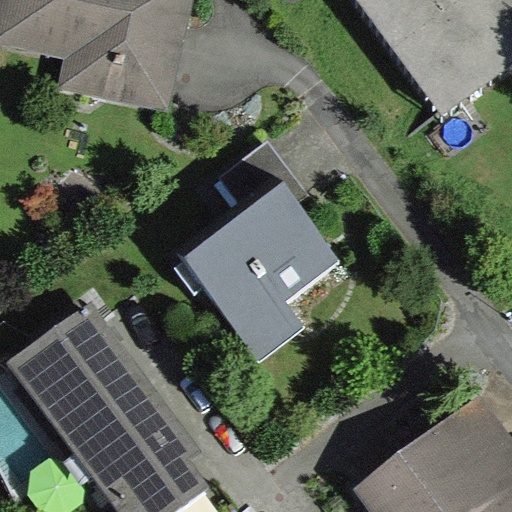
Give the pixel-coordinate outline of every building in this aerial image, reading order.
[(198,0),(0,0),(0,38),(68,54),(60,88),(173,113),(198,0)] [(511,0),(345,0),(439,122),(468,100),(511,66),(511,0)] [(269,143),(223,177),(247,209),(284,181),(299,202),(308,195),(269,143)] [(247,209),(183,258),(259,353),(297,323),(283,306),(342,260),(299,202),(284,181),(247,209)] [(173,511),(208,486),(77,311),(4,366),(113,511),(173,511)] [(511,511),(511,439),(479,397),(355,491),(370,511),(511,511)]
